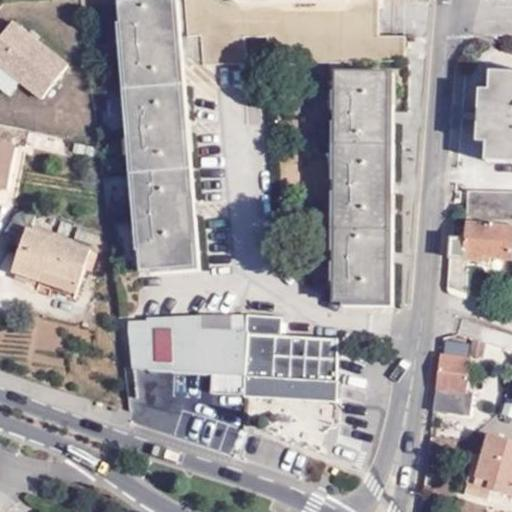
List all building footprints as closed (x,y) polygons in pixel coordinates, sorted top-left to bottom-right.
[(194,0),(198,30),(211,29),(213,60),(242,59),(243,32),(267,32),(266,59),(407,62),(406,37),(382,36),(382,0),(194,0)] [(179,4),(131,5),(149,270),(199,267),(179,4)] [(0,87),(9,95),(20,81),(41,99),(71,63),(15,17),(0,33),(0,87)] [(392,74),(339,72),(337,300),(388,302),(392,74)] [(511,76),(497,76),(491,168),(511,168),(511,76)] [(20,149),(0,145),(0,187),(11,190),(20,149)] [(501,220),(511,220),(511,191),(469,189),(466,218),(501,220)] [(511,225),(511,220),(501,220),(500,224),(470,222),(469,236),(455,235),(451,287),(469,294),(470,262),(486,264),(485,257),(511,260),(511,225)] [(18,274),(43,282),(79,294),(94,252),(32,231),(18,274)] [(77,302),(79,294),(43,282),(41,288),(77,302)] [(209,394),(251,396),(251,377),(334,380),(336,342),(289,338),(290,319),(256,316),(254,336),(240,335),(241,316),(232,315),(131,322),(133,370),(152,371),(152,372),(209,375),(209,394)] [(485,343),(474,341),(472,356),(483,357),(485,343)] [(472,356),(444,353),(437,409),(471,413),(475,389),(467,388),(472,356)] [(251,396),(333,399),(334,380),(251,377),(251,396)] [(485,454),(478,452),(469,494),(492,501),(496,488),(511,492),(511,438),(492,432),(485,454)]
